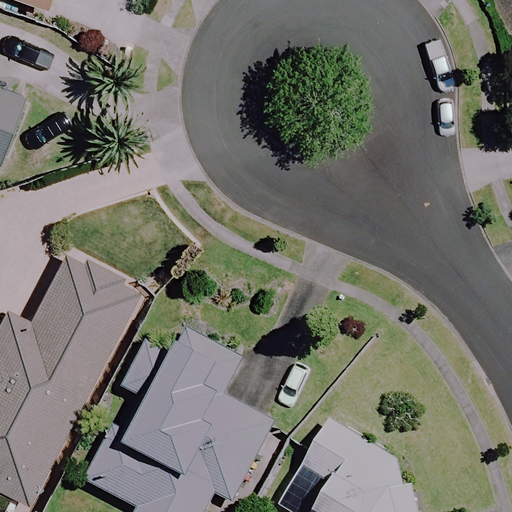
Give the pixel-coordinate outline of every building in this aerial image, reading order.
[(5,0),(45,14),(50,0),(5,0)] [(0,165),(25,102),(0,92),(0,165)] [(136,292),(66,257),(30,327),(2,313),(0,317),(0,491),(26,505),(136,292)] [(166,323),(131,389),(142,394),(124,430),(113,424),(76,496),(106,511),(210,511),(217,501),(235,510),(280,424),(228,397),(245,364),(166,323)] [(278,511),(280,511),(421,511),(415,487),(403,488),(399,459),(365,446),(327,424),(278,511)]
